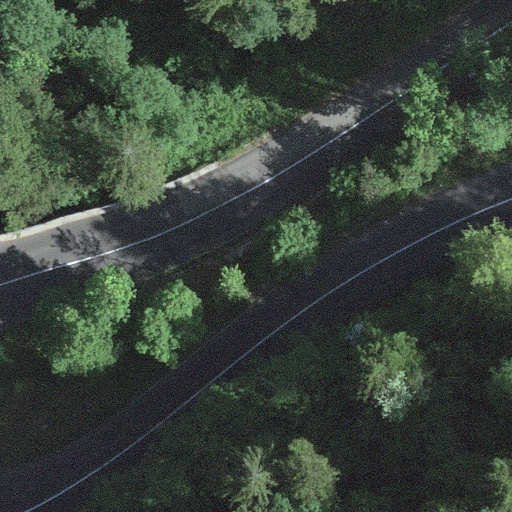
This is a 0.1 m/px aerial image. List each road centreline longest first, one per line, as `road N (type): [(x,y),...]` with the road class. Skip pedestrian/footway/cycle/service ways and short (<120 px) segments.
road 1 (secondary): [(511,15),(230,197),(130,241),(0,282)]
road 2 (secondary): [(28,511),(129,447),(297,312),(416,240),(511,198)]
